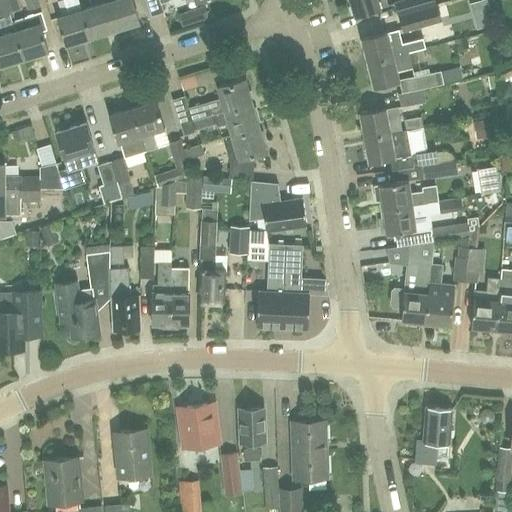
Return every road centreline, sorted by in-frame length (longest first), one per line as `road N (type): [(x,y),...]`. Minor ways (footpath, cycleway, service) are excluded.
road 1 (residential): [(349,365),(333,202),(289,12)]
road 2 (unclassified): [(0,411),(53,384),(146,362),(349,365)]
road 3 (residential): [(0,107),(289,12)]
road 4 (residential): [(390,511),(377,451),(375,367)]
road 5 (unclassified): [(375,367),(511,380)]
